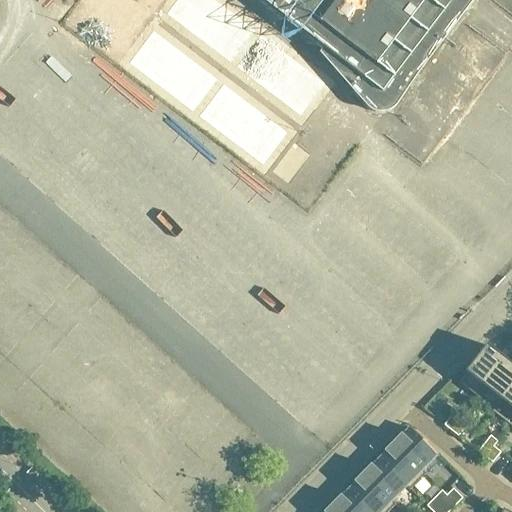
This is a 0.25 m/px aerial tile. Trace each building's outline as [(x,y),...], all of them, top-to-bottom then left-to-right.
[(478,397),(507,360),(489,346),(460,383),(478,397)] [(511,364),(507,360),(478,397),(494,410),(493,412),(494,412),(511,389),(511,364)] [(511,426),(511,423),(511,389),(494,412),(511,426)] [(452,431),(460,420),(452,415),(444,425),(452,431)] [(460,420),(452,431),(459,437),(467,426),(460,420)] [(396,444),(425,474),(426,474),(423,470),(438,455),(411,429),(396,444)] [(485,457),(494,447),(498,442),(491,436),(478,452),(485,457)] [(410,489),(425,474),(396,444),(380,460),(410,489)] [(501,452),(494,447),(485,457),(493,463),(501,452)] [(365,475),(395,505),(395,504),(392,501),(406,487),(409,490),(410,489),(380,460),(365,475)] [(350,490),(371,511),(387,511),(395,505),(365,475),(350,490)] [(447,495),(457,505),(463,498),(453,489),(447,495)] [(335,506),(341,511),(371,511),(350,490),(335,506)] [(450,511),(457,505),(447,495),(442,491),(436,497),(450,511)]
